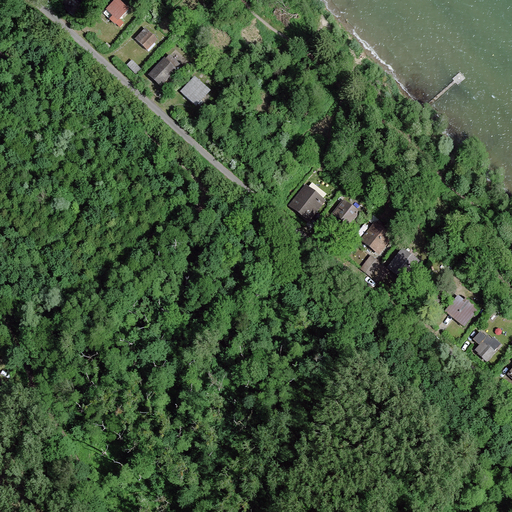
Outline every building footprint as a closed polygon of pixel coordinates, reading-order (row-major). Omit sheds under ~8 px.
[(125,12),(114,1),(102,16),(119,31),(123,27),(118,21),(125,12)] [(160,44),(142,30),(133,42),(148,57),(160,44)] [(176,74),(161,61),(143,79),(160,93),(176,74)] [(212,96),(193,78),(178,94),(198,113),(212,96)] [(307,227),(324,204),(304,187),(286,208),(307,227)] [(358,216),(341,205),(332,217),(347,229),(358,216)] [(392,242),(372,226),(357,243),(377,260),(392,242)] [(418,265),(400,253),(385,272),(403,285),(418,265)] [(423,298),(435,308),(448,292),(435,283),(423,298)] [(461,305),(456,301),(444,316),(462,332),(476,313),(463,303),(461,305)] [(485,342),(478,337),(472,345),(478,350),(474,355),(486,366),(499,350),(486,340),(485,342)]
